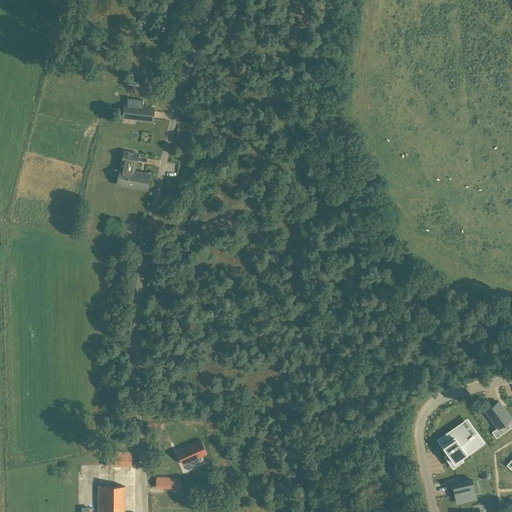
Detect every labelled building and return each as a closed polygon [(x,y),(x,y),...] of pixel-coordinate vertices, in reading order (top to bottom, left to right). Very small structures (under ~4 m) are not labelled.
[(153,109),(143,108),(123,106),(122,116),(151,119),(153,109)] [(148,174),(144,173),(135,171),(139,152),(124,150),(117,184),(146,189),(145,189),(146,190),(149,174),(148,174)] [(486,410),(485,411),(498,429),(511,420),(504,411),(506,409),(504,406),(502,408),(498,402),(488,409),(488,408),(486,409),(486,410)] [(449,423),(464,412),(457,403),(442,414),(449,423)] [(439,434),(438,434),(438,449),(445,449),(445,452),(443,452),(443,459),(445,459),(445,462),(455,462),(455,466),(470,466),(470,454),(466,454),(466,447),(464,447),(464,428),(455,428),(455,431),(454,431),(454,435),(439,435),(439,434)] [(502,435),(498,429),(493,433),(497,438),(502,435)] [(182,463),(192,459),(206,452),(201,440),(177,451),(182,463)] [(106,465),(121,465),(131,466),(132,453),(106,452),(106,465)] [(434,483),(447,480),(442,458),(430,460),(434,483)] [(156,487),(166,487),(180,488),(180,478),(156,477),(156,487)] [(466,481),(453,483),(456,497),(465,495),(466,500),(473,498),(472,493),(474,493),(471,480),(469,480),(469,478),(465,478),(466,481)] [(437,483),(438,495),(451,494),(449,482),(437,483)] [(123,511),(124,486),(99,485),(98,511),(123,511)]
